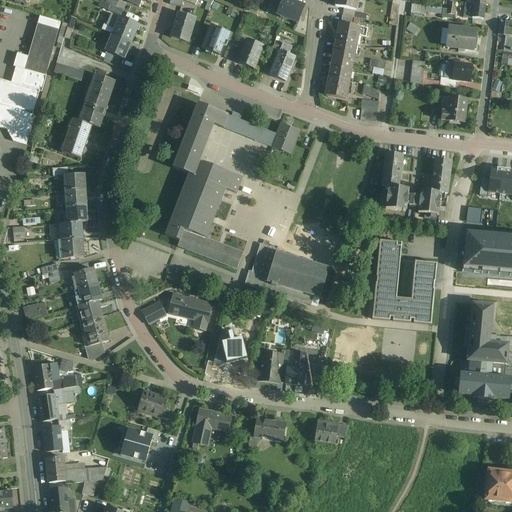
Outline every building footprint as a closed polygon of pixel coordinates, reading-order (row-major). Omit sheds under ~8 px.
[(123,4),(113,0),(112,0),(110,5),(121,9),(123,4)] [(293,2),(286,0),(283,0),(281,8),(282,8),(279,15),(297,23),(304,7),(293,2)] [(356,0),(337,0),(336,7),(355,10),(356,0)] [(410,14),(424,16),(425,12),(425,7),(425,6),(412,4),(410,14)] [(463,17),(472,19),(474,5),(466,4),(465,4),(463,17)] [(123,11),(110,5),(108,11),(121,16),(123,11)] [(485,6),(474,5),(472,19),(483,20),(485,6)] [(453,20),(454,15),(448,15),(448,10),(443,9),(442,19),(453,20)] [(120,18),(111,14),(106,26),(115,30),(120,18)] [(195,19),(178,14),(171,39),(188,44),(188,43),(187,43),(190,34),(191,35),(195,19)] [(60,23),(40,17),(38,25),(58,31),(60,23)] [(138,26),(120,18),(115,30),(117,31),(115,36),(131,43),(133,38),(134,38),(136,33),(135,33),(138,26)] [(409,23),(406,30),(413,34),(417,28),(409,23)] [(511,23),(505,23),(505,24),(503,36),(508,37),(511,37),(511,23)] [(62,24),(57,43),(62,45),(67,28),(68,25),(62,24)] [(367,29),(340,24),(339,31),(337,31),(336,37),(338,37),(337,42),(355,46),(357,37),(366,38),(367,29)] [(28,57),(24,70),(25,71),(21,86),(21,87),(39,92),(42,93),(47,76),(45,76),(58,31),(38,25),(28,57)] [(231,35),(212,27),(203,50),(219,56),(225,41),(228,42),(231,35)] [(73,29),(67,28),(64,39),(70,40),(73,29)] [(476,32),(448,28),(446,48),(474,51),(476,32)] [(115,36),(113,35),(106,52),(124,60),(127,53),(128,53),(130,48),(129,48),(131,43),(115,36)] [(263,47),(247,41),(238,64),(254,70),(263,47)] [(355,46),(337,42),(336,47),(334,47),(333,53),(334,53),(333,60),(352,64),(355,46)] [(233,50),(228,47),(224,58),(229,60),(233,50)] [(290,53),(280,49),(274,67),(270,76),(285,82),(295,58),(289,56),(290,53)] [(239,52),(233,50),(229,60),(235,62),(239,52)] [(28,57),(17,54),(14,67),(16,68),(11,83),(21,86),(25,71),(24,70),(28,57)] [(352,64),(333,60),(332,67),(330,67),(329,73),(331,73),(330,78),(349,82),(352,64)] [(386,63),(371,60),(369,67),(384,70),(386,63)] [(424,63),(413,62),(410,84),(422,85),(424,63)] [(274,67),(267,64),(263,74),(270,77),(270,76),(274,67)] [(472,66),(455,64),(454,67),(453,79),(453,81),(456,82),(470,83),(472,66)] [(84,73),(56,65),(54,74),(81,82),(84,73)] [(454,67),(447,66),(446,78),(453,79),(454,67)] [(115,83),(95,76),(91,87),(94,88),(92,94),(90,94),(87,103),(86,103),(83,113),(84,114),(81,123),(92,126),(99,129),(115,83)] [(349,82),(330,78),(329,83),(327,83),(326,89),(327,89),(326,97),(345,100),(349,82)] [(446,78),(441,78),(440,87),(455,89),(456,82),(453,81),(453,79),(446,78)] [(11,83),(0,80),(0,127),(8,129),(14,141),(26,144),(25,146),(26,146),(35,116),(33,116),(39,92),(21,87),(21,86),(11,83)] [(380,92),(365,87),(362,95),(378,100),(380,92)] [(467,101),(448,99),(442,98),(440,113),(442,113),(441,122),(464,125),(467,101)] [(378,103),(362,101),(361,109),(362,109),(377,111),(378,103)] [(198,105),(174,168),(173,168),(189,175),(194,176),(199,162),(214,125),(224,129),(229,116),(198,104),(198,105)] [(377,111),(362,109),(360,121),(376,123),(377,111)] [(236,119),(229,116),(224,129),(253,140),(258,128),(236,119)] [(81,123),(73,120),(62,153),(81,159),(92,126),(81,123)] [(300,131),(281,124),(276,135),(272,147),(291,155),(300,131)] [(276,135),(258,128),(253,140),(272,147),(276,135)] [(402,156),(386,154),(385,158),(382,187),(388,188),(398,189),(402,156)] [(451,162),(435,160),(431,193),(430,193),(442,195),(447,195),(451,162)] [(199,162),(194,176),(189,175),(166,236),(180,241),(188,245),(186,250),(237,270),(243,253),(206,239),(226,190),(237,194),(242,179),(199,162)] [(68,169),(52,170),(53,178),(54,178),(64,177),(68,176),(68,169)] [(511,171),(491,169),(488,193),(511,196),(511,171)] [(68,176),(64,177),(66,193),(85,191),(84,175),(68,176)] [(64,177),(54,178),(55,193),(66,193),(64,177)] [(398,189),(388,188),(388,193),(387,193),(386,204),(385,210),(405,212),(406,206),(409,207),(410,196),(408,196),(408,190),(398,189)] [(85,191),(66,193),(67,209),(86,207),(86,203),(87,203),(87,198),(86,198),(85,191)] [(442,195),(430,193),(431,193),(421,192),(420,198),(417,197),(410,196),(409,207),(416,208),(416,207),(419,208),(418,214),(438,216),(439,211),(439,206),(441,206),(442,195)] [(86,207),(67,209),(68,225),(81,224),(88,223),(86,207)] [(68,225),(61,225),(62,241),(82,240),(81,224),(68,225)] [(511,236),(467,232),(462,272),(511,276),(511,236)] [(62,241),(58,241),(60,260),(84,258),(82,240),(62,241)] [(398,244),(381,242),(377,278),(378,278),(377,285),(373,321),(391,322),(391,319),(394,319),(394,323),(412,324),(412,321),(415,321),(414,325),(432,326),(436,290),(435,290),(435,284),(436,284),(438,265),(416,263),(416,264),(412,301),(397,300),(401,262),(403,244),(402,244),(402,248),(398,247),(398,244)] [(329,269),(281,254),(282,251),(260,245),(248,286),(311,306),(314,297),(320,299),(329,269)] [(56,265),(46,268),(48,274),(58,271),(56,265)] [(94,270),(74,275),(75,279),(79,291),(98,285),(94,270)] [(58,271),(48,274),(49,280),(59,277),(58,271)] [(75,292),(74,292),(79,307),(98,302),(102,301),(98,285),(79,291),(75,292)] [(26,288),(27,296),(35,295),(34,287),(26,288)] [(212,305),(174,295),(169,315),(177,316),(177,317),(178,314),(196,319),(194,329),(206,332),(207,325),(212,305)] [(79,307),(76,308),(80,323),(102,317),(98,302),(79,307)] [(160,304),(149,309),(152,315),(156,313),(158,317),(165,313),(160,304)] [(37,305),(23,308),(26,321),(41,317),(37,305)] [(493,307),(473,305),(472,306),(467,362),(469,362),(480,363),(480,365),(493,366),(493,365),(505,366),(506,366),(508,353),(509,340),(490,338),(493,308),(493,307)] [(257,309),(251,307),(248,317),(254,319),(257,309)] [(152,315),(146,319),(149,325),(160,320),(158,317),(156,313),(152,315)] [(102,317),(80,323),(83,334),(86,333),(89,347),(89,348),(102,344),(109,342),(102,317)] [(102,344),(89,348),(89,347),(85,348),(88,360),(93,361),(105,354),(102,344)] [(258,348),(254,362),(261,363),(262,357),(263,357),(264,353),(264,349),(258,348)] [(282,355),(264,353),(263,357),(262,357),(261,363),(259,381),(286,384),(288,367),(290,352),(282,351),(282,355)] [(296,354),(294,368),(288,367),(286,384),(294,385),(303,386),(305,369),(304,369),(306,355),(296,354)] [(205,375),(236,379),(239,359),(208,355),(205,375)] [(319,357),(309,355),(307,370),(315,371),(319,357)] [(73,363),(63,360),(60,368),(73,372),(73,363)] [(493,366),(480,365),(480,363),(469,362),(468,375),(460,375),(459,391),(458,396),(473,398),(473,400),(494,402),(494,400),(509,401),(509,396),(511,380),(504,379),(505,366),(493,365),(493,366)] [(50,365),(33,368),(37,392),(53,389),(54,391),(60,390),(67,389),(73,388),(77,388),(75,378),(63,381),(63,379),(59,380),(58,378),(59,378),(57,364),(50,366),(50,365)] [(73,388),(60,390),(63,404),(75,403),(74,394),(73,388)] [(167,400),(144,393),(139,409),(151,412),(150,415),(161,419),(167,400)] [(55,396),(38,399),(42,422),(58,420),(59,420),(58,416),(58,414),(60,414),(60,408),(57,409),(55,396)] [(231,417),(199,411),(196,426),(197,426),(193,444),(207,447),(211,429),(229,432),(230,428),(232,417),(231,417)] [(238,417),(231,416),(231,417),(232,417),(230,428),(236,429),(238,417)] [(285,424),(257,420),(254,438),(283,442),(285,424)] [(66,421),(59,422),(59,428),(60,428),(60,429),(67,428),(66,421)] [(338,425),(318,422),(315,442),(335,445),(336,437),(338,425)] [(154,431),(127,425),(119,456),(143,465),(154,431)] [(348,426),(338,425),(336,437),(345,438),(348,426)] [(59,428),(43,429),(46,453),(62,451),(60,429),(60,428),(59,428)] [(63,458),(47,460),(49,484),(65,482),(66,482),(65,472),(63,458)] [(106,468),(91,469),(92,482),(96,481),(96,482),(102,481),(106,468)] [(91,469),(65,472),(66,482),(65,482),(66,485),(77,484),(77,483),(85,482),(83,495),(93,497),(96,482),(96,481),(92,482),(91,469)] [(511,474),(489,472),(486,500),(487,500),(488,502),(493,503),(494,501),(497,502),(497,501),(502,501),(502,502),(504,502),(505,504),(510,505),(511,503),(511,502),(511,474)] [(85,482),(77,483),(77,484),(77,486),(72,486),(73,499),(82,498),(83,495),(85,482)] [(70,489),(50,491),(52,511),(73,511),(73,504),(71,505),(71,502),(68,502),(67,500),(71,499),(70,496),(67,496),(67,492),(70,491),(70,489)] [(10,492),(0,492),(0,508),(11,508),(12,508),(12,507),(11,493),(11,492),(10,492)] [(221,511),(227,505),(219,498),(213,506),(219,511),(221,511)] [(183,511),(186,503),(175,499),(175,500),(172,510),(172,511),(171,511),(183,511)]
